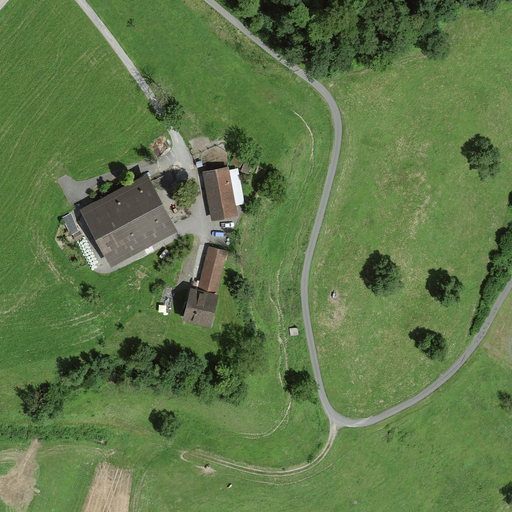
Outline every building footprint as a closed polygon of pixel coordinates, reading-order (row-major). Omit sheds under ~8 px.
[(161,70),(148,77),(154,88),(167,80),(161,70)] [(226,168),(201,172),(210,222),(235,217),(232,205),(242,203),(236,169),(226,171),(226,168)] [(147,175),(81,211),(111,266),(176,229),(147,175)] [(71,213),(61,219),(71,235),(81,229),(71,213)] [(227,252),(208,248),(198,291),(190,289),(183,319),(211,325),(227,252)]
